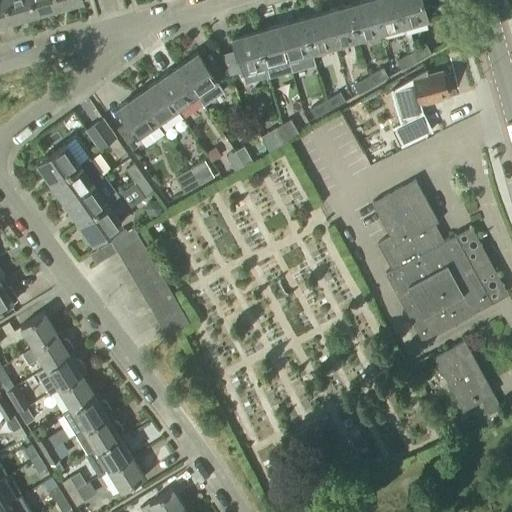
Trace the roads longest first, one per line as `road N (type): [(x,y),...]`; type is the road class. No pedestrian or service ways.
road 1 (residential): [(237,511),(0,189)]
road 2 (residential): [(134,36),(0,143)]
road 3 (residential): [(134,36),(0,68)]
